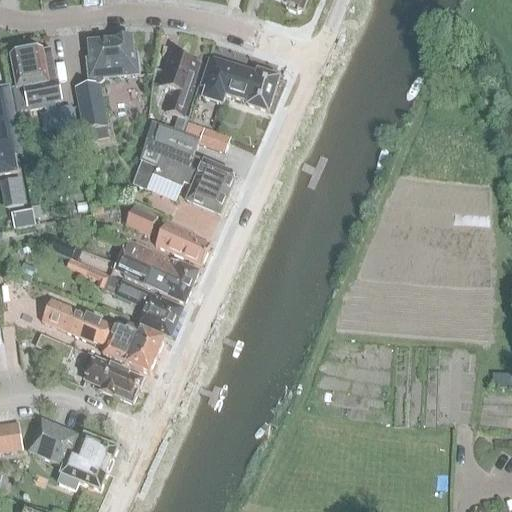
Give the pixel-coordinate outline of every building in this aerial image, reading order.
[(268,0),(288,8),(287,9),(290,16),(298,19),(305,15),(311,0),(268,0)] [(133,58),(132,41),(114,43),(87,46),(89,62),(86,62),(89,89),(76,91),(84,134),(85,134),(87,144),(109,140),(100,88),(106,82),(114,82),(114,86),(120,85),(120,81),(139,79),(137,58),(133,58)] [(45,107),(61,105),(58,84),(56,84),(51,51),(11,57),(16,89),(13,89),(10,90),(15,117),(28,114),(28,110),(43,108),(45,107)] [(198,68),(172,59),(161,90),(173,94),(166,115),(182,121),(193,91),(190,91),(198,68)] [(258,78),(211,63),(206,78),(211,79),(203,101),(222,108),(226,98),(250,106),(249,109),(268,116),(279,82),(259,76),(258,78)] [(0,177),(16,175),(13,159),(0,91),(0,177)] [(55,113),(52,114),(55,132),(59,154),(78,151),(74,129),(71,110),(55,112),(55,113)] [(139,172),(132,188),(148,194),(155,179),(182,190),(184,186),(193,190),(187,207),(219,219),(234,185),(229,175),(205,165),(206,163),(195,159),(199,148),(201,144),(152,127),(139,164),(141,165),(139,172)] [(201,144),(199,148),(203,149),(222,156),(225,157),(225,156),(230,142),(205,133),(204,135),(201,144)] [(22,180),(2,184),(6,210),(27,206),(22,180)] [(155,221),(132,211),(125,228),(148,238),(155,221)] [(35,228),(32,214),(11,217),(14,232),(35,228)] [(194,237),(166,225),(155,248),(200,268),(209,249),(192,241),(194,237)] [(72,263),(77,251),(53,241),(48,253),(72,263)] [(113,273),(124,277),(131,261),(168,278),(166,283),(171,285),(172,284),(189,293),(198,274),(126,243),(113,273)] [(183,307),(189,293),(172,284),(171,285),(166,283),(168,278),(131,261),(124,277),(158,292),(157,295),(183,307)] [(154,300),(109,280),(103,293),(144,311),(144,312),(138,326),(142,328),(170,339),(181,312),(154,300)] [(52,302),(46,314),(82,330),(83,329),(156,360),(163,343),(128,328),(126,331),(101,320),(100,323),(52,302)] [(82,330),(46,314),(41,325),(103,352),(101,357),(148,377),(156,360),(83,329),(82,330)] [(41,337),(36,349),(57,358),(63,346),(41,337)] [(143,382),(88,358),(82,372),(88,375),(85,384),(102,391),(100,394),(132,407),(143,382)] [(511,378),(491,377),(490,389),(511,390),(511,378)] [(83,441),(41,424),(28,456),(63,471),(61,477),(62,478),(59,486),(75,493),(79,485),(100,494),(117,452),(84,439),(83,441)] [(17,426),(0,428),(0,454),(21,452),(17,426)]
